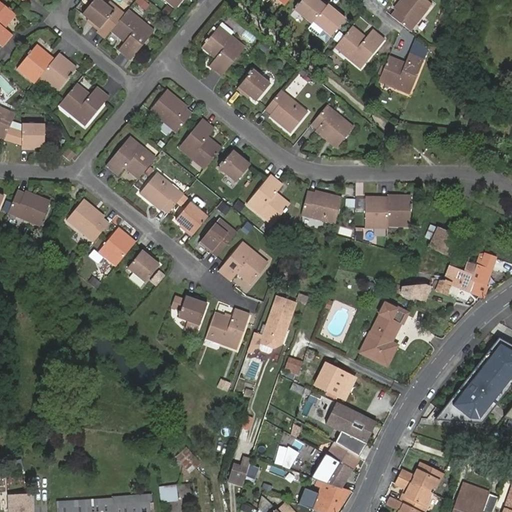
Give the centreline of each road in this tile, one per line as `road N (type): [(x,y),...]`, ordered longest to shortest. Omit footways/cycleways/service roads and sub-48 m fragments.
road 1 (residential): [(511,192),(468,173),(313,169),(282,154),(168,60)]
road 2 (residential): [(361,511),(421,387),(463,335),(511,294)]
road 3 (residential): [(76,169),(220,291),(256,306)]
road 4 (residential): [(69,0),(56,18),(140,93)]
